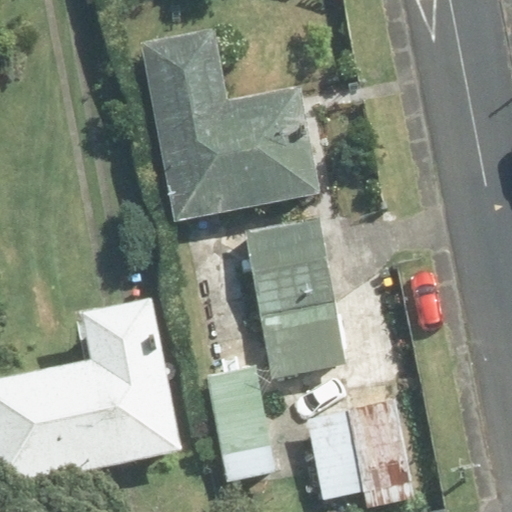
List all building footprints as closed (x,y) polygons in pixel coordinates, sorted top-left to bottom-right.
[(207,39),(132,56),(171,230),(312,198),(289,99),(224,113),(207,39)] [(317,222),(237,241),(271,385),(351,366),(317,222)] [(0,385),(0,499),(178,462),(146,312),(70,329),(79,369),(0,385)] [(271,478),(252,380),(201,390),(220,488),(271,478)] [(388,390),(294,409),(314,507),(358,498),(360,511),(379,511),(411,506),(388,390)]
